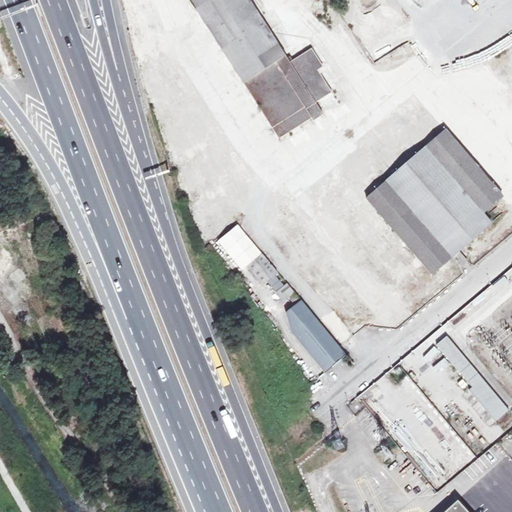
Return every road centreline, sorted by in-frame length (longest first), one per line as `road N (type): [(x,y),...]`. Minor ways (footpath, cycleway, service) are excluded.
road 1 (motorway): [(260,511),(55,0)]
road 2 (motorway): [(278,511),(161,217),(117,72)]
road 3 (unknown): [(170,0),(267,167),(256,227),(369,367)]
road 4 (motorway): [(14,0),(165,394)]
road 5 (motorway): [(0,100),(73,218),(133,356),(165,394)]
road 6 (unclassified): [(323,406),(511,248)]
road 7 (motorway): [(165,394),(217,511)]
road 8 (unknown): [(375,98),(299,0)]
